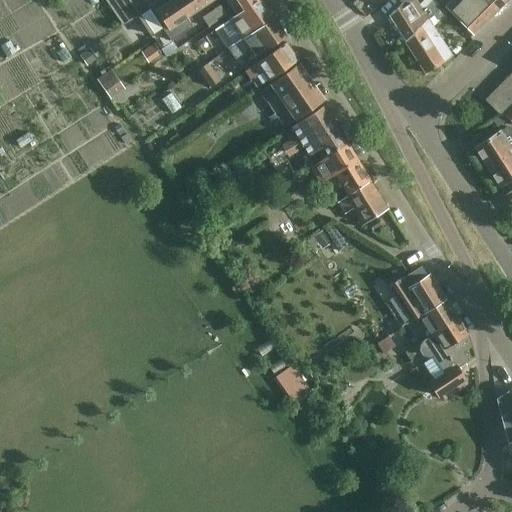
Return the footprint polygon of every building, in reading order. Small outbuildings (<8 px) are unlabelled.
[(129,0),(105,0),(122,25),(139,14),(129,0)] [(159,0),(148,8),(170,40),(192,25),(186,17),(198,9),(211,0),(159,0)] [(212,30),(225,49),(240,39),(272,17),(260,0),(256,0),(234,15),(212,30)] [(236,0),(242,9),(234,15),(256,0),(236,0)] [(404,41),(404,40),(427,19),(426,18),(414,0),(402,0),(388,15),(404,40),(404,41)] [(445,13),(432,0),(430,0),(424,6),(438,20),(445,13)] [(438,0),(432,0),(445,13),(445,12),(442,9),(444,6),(438,0)] [(494,12),(482,0),(451,0),(446,6),(473,33),(494,12)] [(482,0),(494,12),(505,0),(482,0)] [(240,39),(225,49),(231,59),(244,51),(250,60),(285,36),(272,17),(240,39)] [(404,40),(404,41),(424,72),(452,55),(429,19),(427,19),(404,40)] [(285,41),(261,57),(241,70),(247,79),(261,70),(267,80),(297,61),(285,41)] [(283,127),(322,100),(297,64),(258,91),(283,127)] [(511,82),(507,77),(498,86),(511,100),(511,82)] [(511,104),(511,100),(498,86),(484,100),(500,117),(511,104)] [(511,104),(500,117),(503,114),(511,122),(511,104)] [(295,136),(282,145),(288,155),(296,151),(303,147),(309,155),(313,162),(321,158),(345,144),(321,107),(298,120),(289,127),(295,136)] [(499,186),(511,177),(511,152),(498,131),(474,147),(499,186)] [(321,158),(313,162),(314,163),(310,166),(320,183),(335,173),(335,174),(357,160),(346,143),(345,144),(321,158)] [(357,160),(335,174),(347,193),(368,179),(357,160)] [(368,179),(347,193),(347,194),(345,195),(346,196),(330,206),(343,213),(353,207),(362,223),(386,208),(368,179)] [(387,276),(398,269),(391,258),(380,265),(387,276)] [(418,315),(445,298),(428,273),(426,274),(420,265),(416,267),(401,277),(400,276),(388,284),(411,320),(418,315)] [(445,298),(418,315),(430,334),(457,318),(457,317),(445,298)] [(423,339),(423,340),(422,341),(421,342),(421,344),(420,345),(420,347),(420,348),(421,350),(422,351),(423,353),(424,354),(425,355),(427,355),(428,355),(430,355),(432,355),(433,354),(444,372),(429,382),(437,395),(464,378),(455,365),(467,358),(462,351),(471,345),(467,333),(457,318),(430,334),(423,339)] [(507,442),(511,449),(511,395),(509,390),(495,398),(507,442)]
